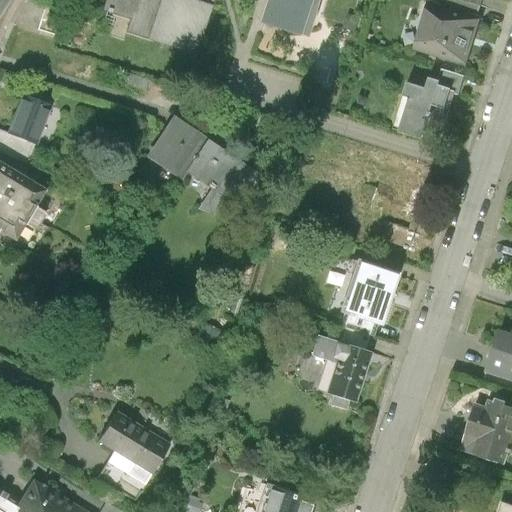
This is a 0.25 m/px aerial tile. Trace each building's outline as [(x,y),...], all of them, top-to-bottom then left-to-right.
[(109,0),(100,32),(123,39),(126,29),(187,47),(200,42),(213,0),(109,0)] [(269,0),(263,21),(309,36),(321,0),(269,0)] [(428,0),(427,0),(413,47),(466,64),(481,16),(428,0)] [(67,11),(45,4),(37,30),(58,37),(67,11)] [(464,75),(442,68),(440,77),(461,84),(464,75)] [(409,98),(398,131),(421,139),(422,134),(438,139),(448,109),(444,107),(450,89),(438,85),(440,81),(428,77),(425,88),(407,82),(403,95),(409,98)] [(23,95),(7,133),(29,143),(33,144),(49,106),(23,95)] [(240,108),(225,142),(246,151),(261,117),(240,108)] [(209,139),(175,114),(147,153),(181,178),(188,167),(209,139)] [(0,130),(0,151),(22,161),(29,143),(7,133),(0,130)] [(258,174),(209,139),(188,167),(214,186),(198,208),(224,221),(258,174)] [(427,178),(375,161),(367,185),(390,192),(373,245),(402,255),(427,178)] [(0,162),(0,228),(15,237),(44,189),(0,162)] [(344,241),(302,255),(308,271),(350,256),(344,241)] [(397,276),(359,264),(342,312),(380,325),(397,276)] [(334,324),(329,339),(364,351),(369,336),(334,324)] [(511,333),(501,330),(487,371),(511,378),(511,333)] [(329,339),(317,335),(311,353),(338,362),(327,393),(355,402),(371,354),(364,351),(329,339)] [(464,448),(504,460),(508,446),(511,446),(511,410),(479,400),(464,448)] [(170,446),(117,414),(100,442),(130,461),(149,472),(153,474),(170,446)] [(130,461),(123,472),(142,484),(149,472),(130,461)] [(102,471),(95,482),(114,493),(120,482),(102,471)] [(0,494),(0,511),(86,511),(34,480),(19,505),(0,494)] [(310,511),(315,501),(269,485),(259,511),(310,511)] [(121,511),(105,502),(99,511),(121,511)]
